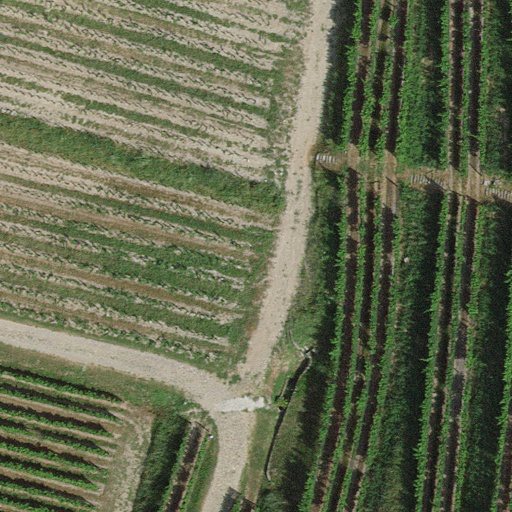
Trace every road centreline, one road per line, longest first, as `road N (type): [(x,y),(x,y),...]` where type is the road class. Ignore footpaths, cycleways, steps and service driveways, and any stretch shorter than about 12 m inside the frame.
road 1 (track): [(325,0),(227,442)]
road 2 (track): [(0,326),(186,370),(211,399),(227,442),(206,511)]
